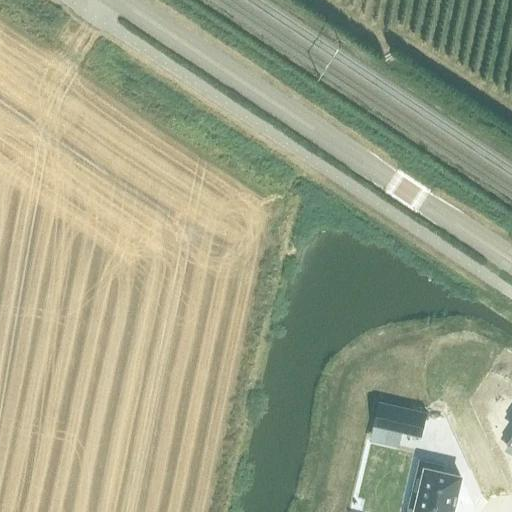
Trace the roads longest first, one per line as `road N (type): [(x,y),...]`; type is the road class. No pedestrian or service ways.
road 1 (tertiary): [(511,261),(122,0)]
road 2 (residential): [(501,509),(456,393),(511,302)]
